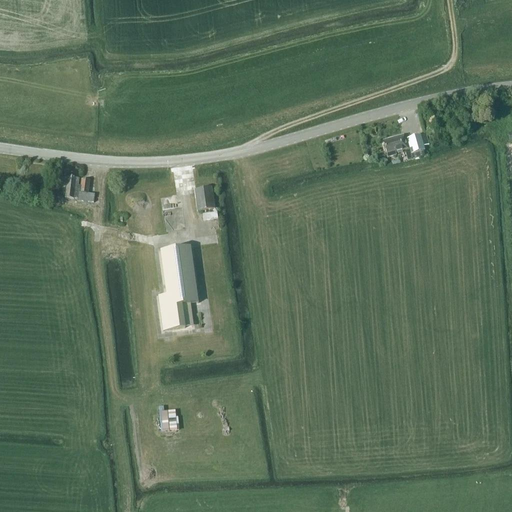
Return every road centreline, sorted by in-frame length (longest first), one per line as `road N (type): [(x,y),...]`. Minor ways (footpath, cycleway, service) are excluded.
road 1 (tertiary): [(511,85),(192,159),(104,161),(0,148)]
road 2 (track): [(239,152),(291,123),(451,64),(448,0)]
